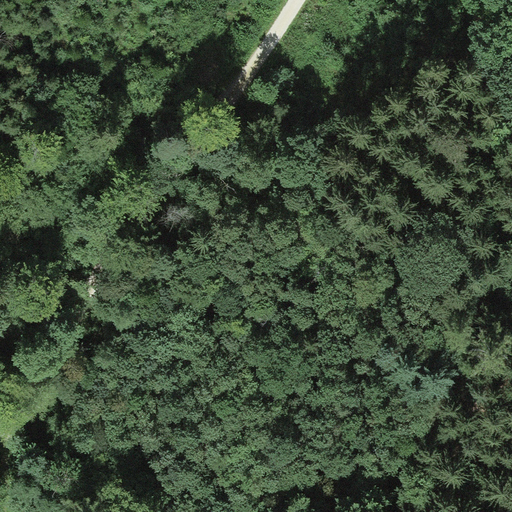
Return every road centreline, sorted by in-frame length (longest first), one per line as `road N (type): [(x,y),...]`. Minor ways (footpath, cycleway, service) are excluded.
road 1 (track): [(292,0),(254,68),(0,425)]
road 2 (track): [(511,265),(388,511)]
